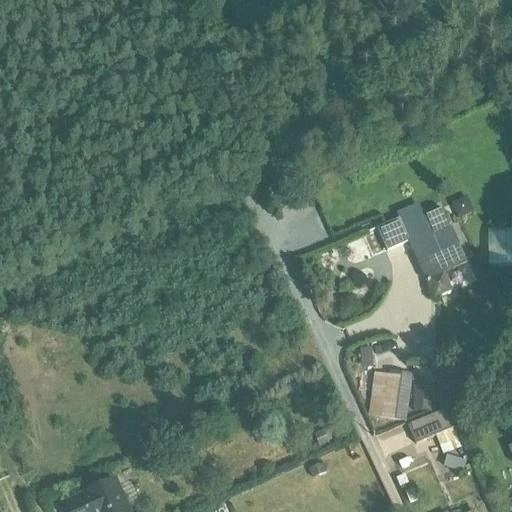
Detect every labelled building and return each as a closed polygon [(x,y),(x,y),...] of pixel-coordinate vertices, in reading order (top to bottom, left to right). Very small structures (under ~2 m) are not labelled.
[(280,0),(229,0),(240,34),(287,19),(280,0)] [(467,200),(451,207),(458,222),(473,215),(467,200)] [(451,232),(442,211),(440,212),(436,205),(422,211),(425,219),(424,219),(433,240),(410,250),(426,285),(427,284),(435,302),(453,294),(445,277),(468,266),(452,232),(451,232)] [(397,223),(394,215),(380,221),(383,229),(377,231),(387,254),(408,245),(399,222),(397,223)] [(489,264),(511,264),(511,229),(491,229),(489,264)] [(348,283),(362,290),(369,277),(355,270),(348,283)] [(375,377),(371,396),(390,399),(388,408),(406,411),(409,383),(375,377)] [(0,402),(9,398),(4,387),(0,388),(0,402)] [(416,413),(428,414),(429,389),(417,389),(416,413)] [(416,448),(436,439),(443,458),(461,450),(445,412),(408,427),(416,448)] [(320,451),(330,446),(329,444),(335,441),(330,431),(324,434),(324,433),(314,437),(320,451)] [(403,466),(419,456),(410,443),(395,453),(403,466)] [(446,459),(443,471),(463,476),(466,464),(446,459)] [(131,511),(118,483),(66,507),(67,511),(131,511)] [(412,507),(422,501),(414,488),(404,493),(412,507)]
